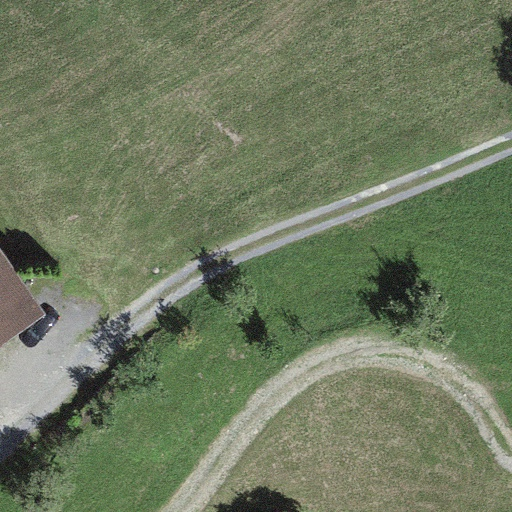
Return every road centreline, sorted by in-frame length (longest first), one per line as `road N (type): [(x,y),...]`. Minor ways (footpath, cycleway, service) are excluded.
road 1 (track): [(511,139),(242,248),(65,357),(0,440)]
road 2 (track): [(179,511),(248,423),(334,350),(398,349),(447,371),(511,459)]
